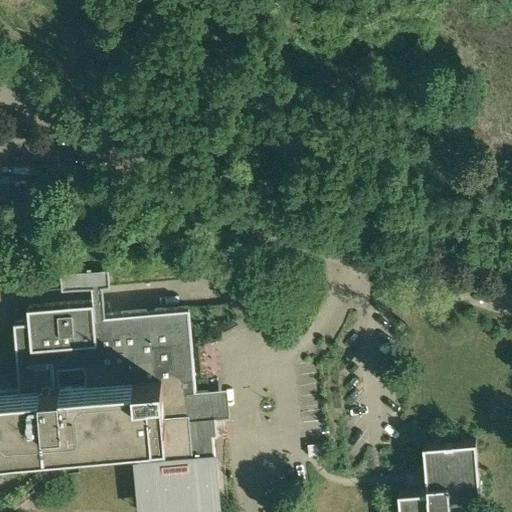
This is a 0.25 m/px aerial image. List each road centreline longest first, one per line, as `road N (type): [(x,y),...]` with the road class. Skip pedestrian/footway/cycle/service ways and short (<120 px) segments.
road 1 (unclassified): [(511,293),(357,244),(70,133)]
road 2 (track): [(132,157),(129,113),(92,65),(0,10)]
